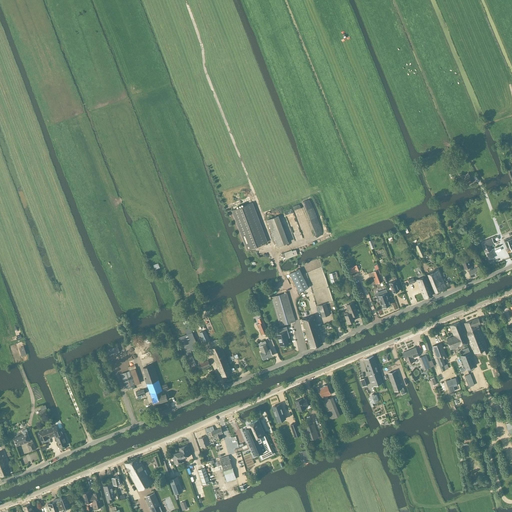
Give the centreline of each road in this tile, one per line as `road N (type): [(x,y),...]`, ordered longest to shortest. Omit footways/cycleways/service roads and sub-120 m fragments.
road 1 (tertiary): [(0,508),(511,292)]
road 2 (unclassified): [(0,482),(511,266)]
road 3 (track): [(253,196),(185,0)]
road 4 (track): [(59,319),(0,160)]
road 5 (track): [(91,443),(62,376),(59,319)]
